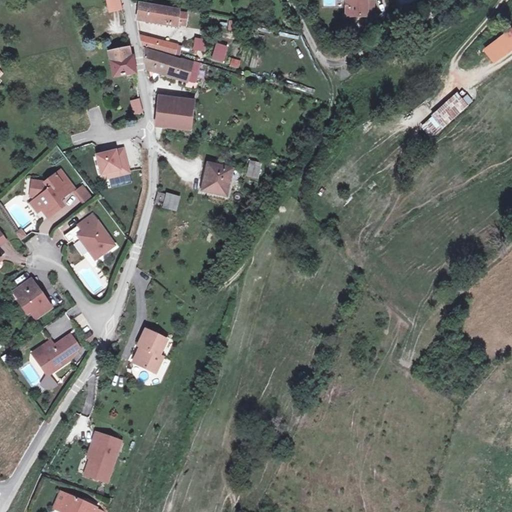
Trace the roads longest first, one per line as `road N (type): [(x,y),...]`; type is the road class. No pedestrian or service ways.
road 1 (unclassified): [(2,511),(106,334),(151,195),(151,137),(126,0)]
road 2 (track): [(511,56),(467,81),(453,70),(507,0)]
